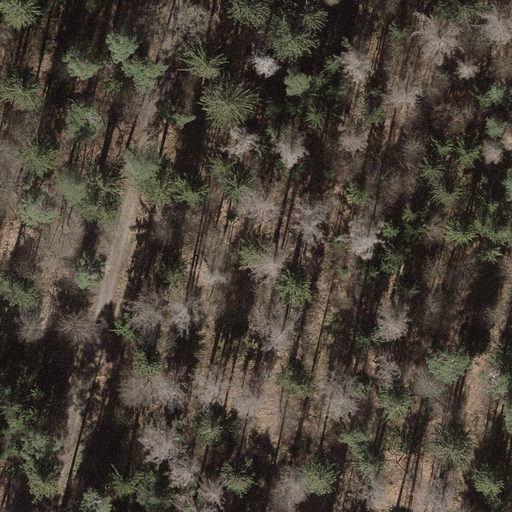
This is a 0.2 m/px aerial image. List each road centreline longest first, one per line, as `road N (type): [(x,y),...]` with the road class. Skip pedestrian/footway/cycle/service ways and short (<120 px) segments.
road 1 (track): [(191,0),(49,511)]
road 2 (track): [(19,156),(168,95)]
road 3 (track): [(19,156),(63,180),(120,255)]
